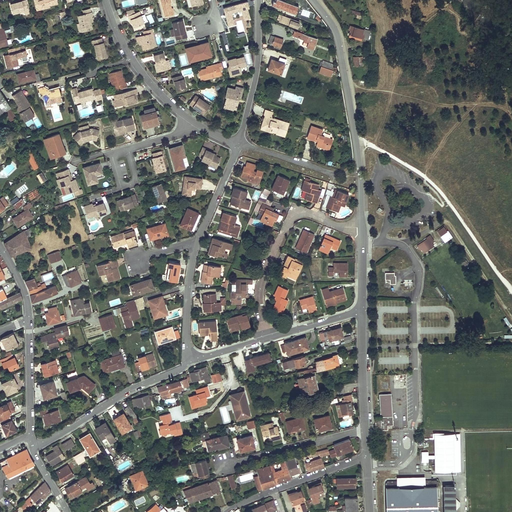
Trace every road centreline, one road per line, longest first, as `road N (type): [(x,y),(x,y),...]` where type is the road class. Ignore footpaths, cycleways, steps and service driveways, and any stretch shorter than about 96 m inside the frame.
road 1 (residential): [(361,227),(337,35),(312,0)]
road 2 (residential): [(266,338),(260,282),(288,221),(314,214),(361,227)]
road 3 (residential): [(185,363),(33,449)]
road 4 (residential): [(222,467),(365,428)]
road 5 (residential): [(259,0),(257,67),(238,142)]
road 6 (residential): [(75,161),(177,132),(188,117)]
road 7 (residential): [(196,242),(185,363)]
road 8 (residential): [(365,428),(361,308)]
